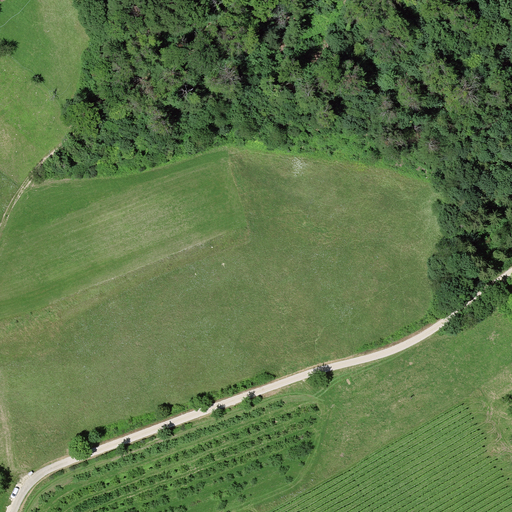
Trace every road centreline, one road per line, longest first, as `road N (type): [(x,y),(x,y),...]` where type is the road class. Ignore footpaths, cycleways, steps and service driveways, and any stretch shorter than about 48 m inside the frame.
road 1 (track): [(14,511),(28,484),(61,462),(302,375),(390,352),(511,272)]
road 2 (track): [(158,61),(30,172),(0,232)]
